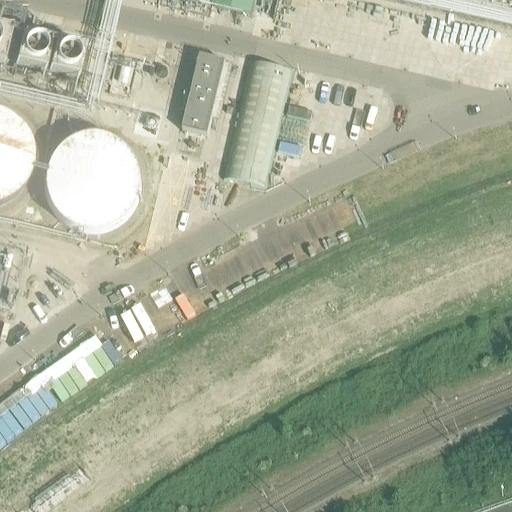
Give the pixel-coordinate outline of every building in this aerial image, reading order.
[(217,0),(215,13),(257,19),(259,0),(217,0)] [(0,78),(6,79),(7,75),(34,80),(32,90),(49,93),(51,86),(77,91),(85,48),(22,35),(27,11),(0,5),(0,78)] [(217,138),(230,62),(199,57),(185,133),(217,138)] [(294,74),(252,65),(227,178),(266,188),(294,74)] [(40,152),(40,151),(39,142),(37,133),(33,125),(27,118),(20,112),(11,106),(2,104),(0,103),(0,198),(9,196),(18,192),(25,186),(32,179),(37,170),(39,161),(40,152)] [(149,180),(149,179),(148,169),(145,160),(141,152),(135,145),(127,139),(117,134),(110,132),(99,131),(88,133),(80,136),(72,141),(65,146),(59,155),(55,163),(53,172),(52,180),(53,189),(57,199),(61,206),(66,214),(74,220),(83,224),(91,227),(101,228),(110,227),(119,224),(127,220),(135,214),(141,206),(145,199),(148,189),(149,180)]
